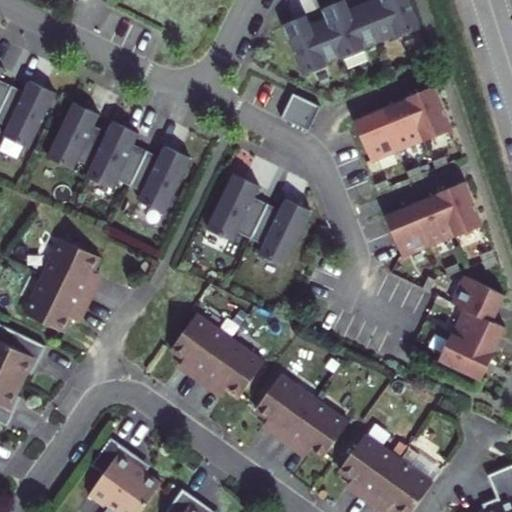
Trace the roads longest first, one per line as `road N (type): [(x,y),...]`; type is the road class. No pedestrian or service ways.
road 1 (residential): [(13,511),(96,402),(128,391),(303,511)]
road 2 (residential): [(342,303),(354,248),(322,163),(205,84)]
road 3 (residential): [(205,84),(157,77),(0,2)]
